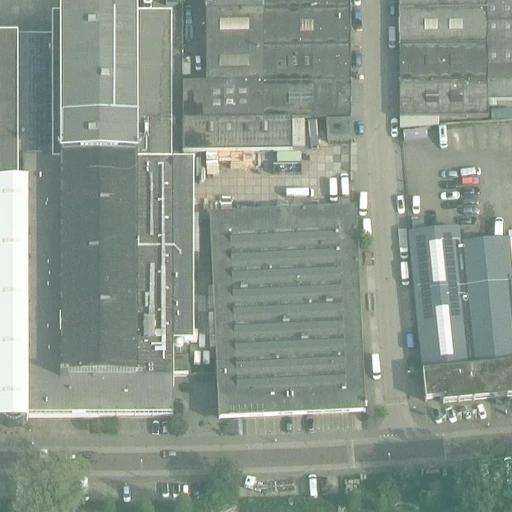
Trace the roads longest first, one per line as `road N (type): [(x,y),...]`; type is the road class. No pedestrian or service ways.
road 1 (unclassified): [(400,452),(377,0)]
road 2 (unclassified): [(0,460),(400,452)]
